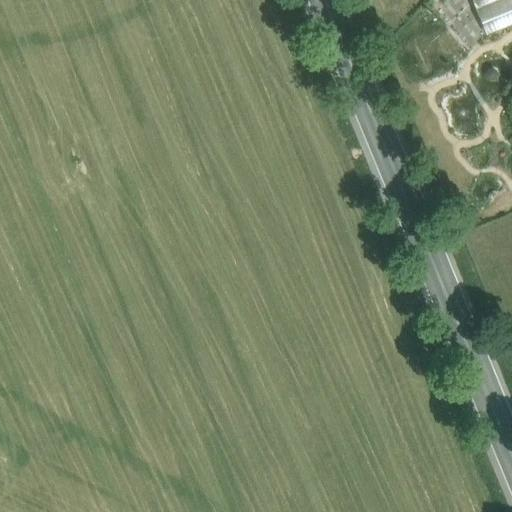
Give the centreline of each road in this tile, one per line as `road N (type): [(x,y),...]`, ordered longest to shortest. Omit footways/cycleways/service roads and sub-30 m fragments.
road 1 (primary): [(362,95),(511,450)]
road 2 (unclassified): [(362,95),(24,263)]
road 3 (unclassified): [(148,511),(24,263)]
